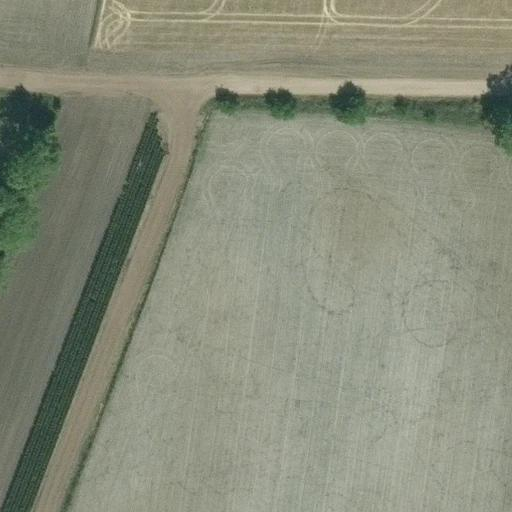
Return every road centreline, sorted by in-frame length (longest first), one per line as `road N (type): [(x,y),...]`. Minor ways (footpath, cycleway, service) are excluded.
road 1 (track): [(200,87),(47,511)]
road 2 (track): [(511,93),(200,87)]
road 3 (track): [(0,74),(200,87)]
